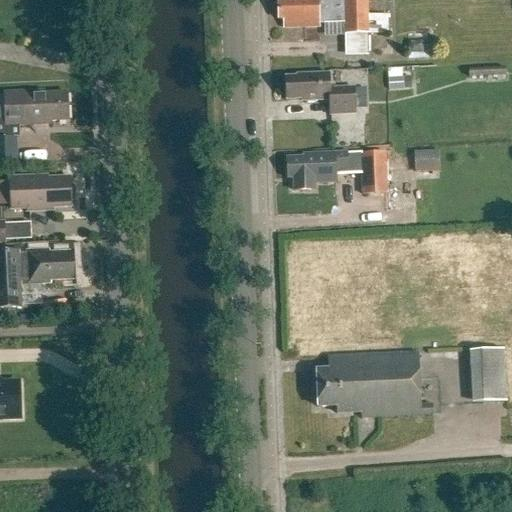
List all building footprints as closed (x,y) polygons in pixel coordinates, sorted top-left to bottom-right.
[(301,0),(301,1),(279,2),(279,20),(285,20),(285,29),(318,28),(318,25),(344,24),(344,35),(385,34),(384,16),(368,16),(367,0),(301,0)] [(504,71),(466,73),(467,82),(505,81),(504,71)] [(319,105),(319,100),(328,100),(329,117),(356,116),(355,88),(334,89),(334,85),(330,85),(330,75),(297,76),(297,80),(286,80),(286,101),(298,100),(298,105),(319,105)] [(411,75),(387,77),(388,93),(412,91),(411,75)] [(67,94),(43,95),(43,92),(3,94),(4,127),(32,126),(34,129),(42,128),(43,126),(45,126),(45,123),(68,122),(67,94)] [(17,138),(16,138),(0,138),(0,162),(17,162),(17,138)] [(440,153),(414,154),(415,173),(441,172),(440,153)] [(359,155),(361,197),(387,196),(385,154),(359,155)] [(348,156),(305,157),(305,160),(288,161),(288,180),(294,180),(295,193),(313,192),(313,184),(335,184),(335,171),(348,171),(348,156)] [(9,180),(11,212),(26,211),(26,214),(48,213),(48,211),(71,210),(70,180),(47,181),(47,178),(9,180)] [(26,254),(26,257),(18,257),(18,255),(0,255),(0,311),(20,311),(19,286),(27,286),(27,288),(51,287),(51,284),(73,284),(72,256),(50,257),(50,254),(26,254)] [(506,403),(504,351),(469,352),(472,404),(506,403)] [(418,355),(328,359),(328,370),(315,370),(317,402),(335,401),(335,413),(361,412),(361,419),(433,416),(433,406),(420,407),(418,355)] [(0,424),(22,424),(21,388),(0,388),(0,424)]
